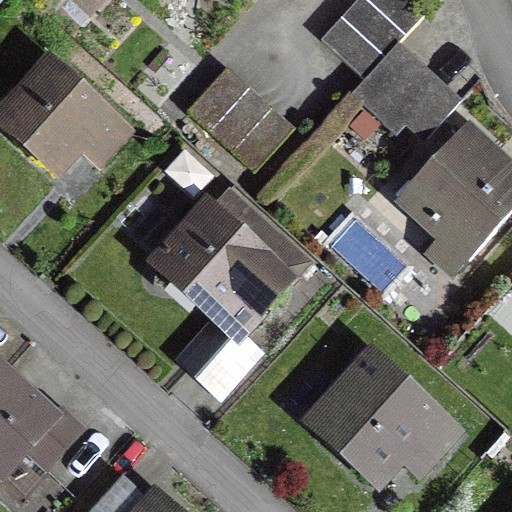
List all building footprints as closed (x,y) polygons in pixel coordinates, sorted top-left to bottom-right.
[(393,53),(427,16),(409,0),(360,0),(322,42),(366,83),(393,53)] [(393,53),(366,83),(353,97),(397,137),(410,122),(428,139),(456,110),(437,93),(393,53)] [(228,69),(188,114),(255,174),(295,130),(228,69)] [(51,70),(4,121),(57,170),(77,147),(98,166),(126,136),(104,116),(103,117),(51,70)] [(511,173),(465,131),(403,200),(469,261),(511,214),(511,173)] [(230,191),(210,213),(162,266),(219,318),(252,281),(275,302),(290,284),(310,263),(230,191)] [(511,325),(497,342),(511,356),(511,325)] [(415,440),(435,459),(456,435),(373,361),(316,425),(378,481),(399,457),(415,440)] [(3,376),(0,378),(0,472),(4,477),(28,450),(48,469),(82,431),(61,412),(52,421),(3,376)] [(168,511),(156,500),(145,511),(168,511)]
